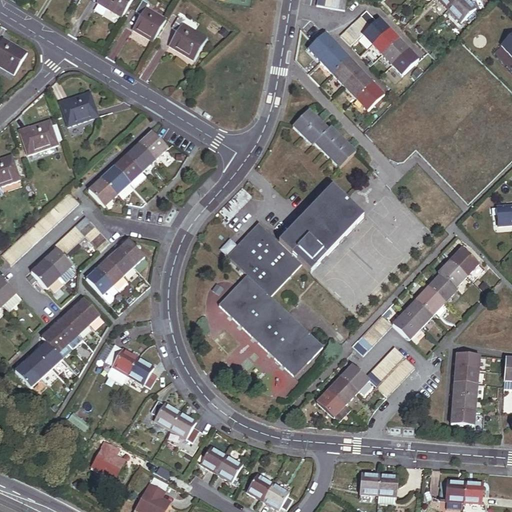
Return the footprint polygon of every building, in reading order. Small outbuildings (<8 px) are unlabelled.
[(99,0),(97,5),(122,20),(133,0),(99,0)] [(332,10),(333,0),(325,0),(324,9),(332,10)] [(338,11),(340,0),(333,0),(332,10),(338,11)] [(345,12),(347,0),(340,0),(338,11),(345,12)] [(383,0),(382,1),(392,11),(402,0),(383,0)] [(437,0),(449,12),(461,0),(437,0)] [(476,12),(464,0),(461,0),(449,12),(461,25),(476,12)] [(133,32),(153,44),(167,22),(147,10),(149,6),(143,2),(136,14),(142,18),(133,32)] [(371,29),(377,24),(367,13),(361,18),(371,29)] [(366,33),(371,29),(361,18),(356,23),(366,33)] [(169,48),(193,63),(206,41),(182,26),(184,22),(179,19),(172,30),(177,33),(169,48)] [(373,47),(389,32),(379,21),(377,24),(371,29),(366,33),(363,37),(373,47)] [(363,37),(366,33),(356,23),(351,28),(361,39),(363,37)] [(356,43),(361,39),(351,28),(346,33),(356,43)] [(228,35),(223,30),(219,35),(224,40),(228,35)] [(382,57),(399,42),(389,32),(373,47),(382,57)] [(350,48),(356,43),(346,33),(341,38),(350,48)] [(320,64),(337,48),(325,36),(308,51),(320,64)] [(511,37),(502,47),(511,58),(511,37)] [(26,55),(2,40),(0,43),(0,68),(13,76),(26,55)] [(392,68),(408,52),(399,42),(382,57),(392,68)] [(332,77),(349,61),(337,48),(320,64),(332,77)] [(402,78),(419,63),(408,52),(392,68),(402,78)] [(344,89),(360,73),(349,61),(332,77),(344,89)] [(355,101),(372,86),(360,73),(344,89),(355,101)] [(196,87),(189,80),(182,87),(188,94),(196,87)] [(372,86),(355,101),(367,114),(374,108),(377,111),(383,104),(381,102),(384,99),(372,86)] [(90,95),(60,105),(67,128),(97,119),(90,95)] [(309,113),(293,129),(313,148),(314,147),(339,171),(355,155),(330,130),(328,132),(309,113)] [(49,123),(20,133),(28,157),(57,147),(56,143),(63,141),(61,136),(54,138),(49,123)] [(364,123),(360,127),(364,132),(368,128),(364,123)] [(167,152),(152,135),(140,146),(155,163),(167,152)] [(155,163),(140,146),(127,158),(142,175),(155,163)] [(2,194),(0,188),(20,182),(12,158),(0,161),(0,197),(1,197),(2,194)] [(142,175),(127,158),(114,170),(129,186),(142,175)] [(129,186),(114,170),(102,181),(117,198),(129,186)] [(117,198),(102,181),(89,193),(104,210),(117,198)] [(251,198),(242,189),(218,214),(224,220),(223,221),(227,225),(251,198)] [(270,300),(302,267),(310,275),(364,219),(332,189),(279,245),(259,225),(227,258),(247,278),(219,307),(294,380),(323,350),(270,300)] [(78,205),(69,195),(64,199),(73,209),(78,205)] [(68,214),(73,209),(64,199),(59,204),(68,214)] [(63,219),(68,214),(59,204),(53,209),(63,219)] [(511,227),(511,207),(497,209),(498,229),(511,227)] [(57,224),(63,219),(53,209),(48,214),(57,224)] [(52,229),(57,224),(48,214),(43,218),(52,229)] [(52,229),(43,218),(38,223),(47,233),(52,229)] [(79,233),(90,223),(86,219),(75,229),(79,233)] [(42,238),(47,233),(38,223),(33,228),(42,238)] [(84,239),(95,229),(90,223),(79,233),(84,239)] [(36,243),(42,238),(33,228),(27,233),(36,243)] [(84,239),(79,233),(75,229),(70,233),(79,244),(84,239)] [(100,235),(95,229),(84,239),(88,243),(89,245),(100,235)] [(36,243),(27,233),(22,238),(31,248),(36,243)] [(74,249),(79,244),(70,233),(64,238),(74,249)] [(93,250),(104,240),(100,235),(89,245),(93,250)] [(31,248),(22,238),(17,242),(26,253),(31,248)] [(68,254),(74,249),(64,238),(59,243),(68,254)] [(88,243),(84,239),(79,244),(74,249),(68,254),(63,258),(67,262),(88,243)] [(110,245),(104,240),(93,250),(98,255),(110,245)] [(26,253),(17,242),(11,247),(20,258),(26,253)] [(68,254),(59,243),(53,248),(57,252),(63,258),(68,254)] [(143,260),(128,244),(118,253),(133,270),(143,260)] [(15,262),(20,258),(11,247),(6,252),(15,262)] [(477,266),(462,251),(450,264),(466,278),(477,266)] [(15,262),(6,252),(0,257),(10,267),(15,262)] [(67,262),(63,258),(57,252),(45,263),(59,279),(72,268),(67,262)] [(133,270),(118,253),(108,263),(123,279),(133,270)] [(59,279),(45,263),(31,275),(46,291),(59,279)] [(113,288),(122,280),(123,279),(108,263),(97,272),(112,289),(113,288)] [(450,264),(438,276),(440,278),(454,291),(466,278),(450,264)] [(112,289),(97,272),(87,282),(102,298),(112,289)] [(15,295),(0,278),(0,304),(2,307),(7,312),(19,301),(14,296),(15,295)] [(440,278),(428,290),(444,305),(456,292),(454,291),(440,278)] [(122,280),(113,288),(119,294),(127,286),(122,280)] [(428,290),(416,303),(432,318),(444,305),(428,290)] [(100,319),(85,303),(74,312),(89,329),(100,319)] [(432,318),(416,303),(404,315),(420,330),(432,318)] [(89,329),(74,312),(64,322),(78,338),(89,329)] [(404,315),(393,328),(408,343),(420,330),(404,315)] [(387,333),(392,327),(382,318),(377,323),(387,333)] [(78,338),(64,322),(53,332),(72,353),(83,343),(78,338)] [(382,338),(387,333),(377,323),(372,328),(382,338)] [(377,343),(382,338),(372,328),(367,333),(377,343)] [(72,353),(53,332),(42,341),(46,346),(61,362),(72,353)] [(372,348),(377,343),(367,333),(362,338),(372,348)] [(367,353),(372,348),(362,338),(357,344),(367,353)] [(362,358),(367,353),(357,344),(352,349),(362,358)] [(61,362),(46,346),(36,355),(51,372),(56,378),(66,368),(61,362)] [(108,380),(122,388),(128,378),(138,361),(136,360),(138,357),(134,354),(132,357),(115,347),(105,365),(112,369),(107,377),(108,380)] [(399,365),(405,359),(394,349),(389,355),(399,365)] [(51,372),(36,355),(25,365),(40,382),(51,372)] [(399,365),(389,355),(384,360),(395,370),(399,365)] [(478,373),(479,358),(457,356),(456,371),(478,373)] [(486,358),(479,358),(478,373),(485,373),(486,358)] [(415,370),(405,359),(399,365),(410,375),(415,370)] [(395,370),(384,360),(379,365),(389,375),(395,370)] [(511,391),(511,360),(506,360),(503,391),(511,391)] [(154,370),(138,361),(128,378),(143,387),(144,387),(150,390),(157,379),(151,375),(154,370)] [(40,382),(25,365),(15,374),(30,391),(40,382)] [(389,375),(379,365),(374,370),(385,380),(389,375)] [(405,380),(410,375),(399,365),(395,370),(399,375),(405,380)] [(353,368),(341,380),(357,395),(369,383),(365,379),(353,368)] [(385,380),(374,370),(369,375),(380,385),(385,380)] [(400,385),(405,380),(399,375),(395,370),(389,375),(400,385)] [(476,387),(478,373),(456,371),(454,385),(476,387)] [(485,373),(478,373),(476,387),(484,388),(485,373)] [(380,385),(369,375),(365,379),(369,383),(376,390),(380,385)] [(395,390),(400,385),(389,375),(385,380),(395,390)] [(341,380),(328,393),(345,408),(357,395),(341,380)] [(390,395),(395,390),(385,380),(380,385),(390,395)] [(386,399),(390,395),(380,385),(376,390),(386,399)] [(475,401),(476,387),(454,385),(453,400),(475,401)] [(484,388),(476,387),(475,401),(483,402),(484,388)] [(345,408),(328,393),(317,404),(333,420),(345,408)] [(474,415),(475,401),(453,400),(452,414),(474,415)] [(483,402),(475,401),(474,415),(482,416),(483,402)] [(164,406),(158,403),(148,420),(154,423),(155,424),(169,433),(179,414),(165,406),(164,406)] [(345,408),(333,420),(339,425),(350,413),(345,408)] [(196,425),(179,414),(169,433),(185,442),(186,442),(193,446),(199,434),(193,430),(196,425)] [(473,429),(474,415),(452,414),(451,427),(473,429)] [(89,428),(73,417),(68,423),(84,435),(89,428)] [(101,452),(100,451),(91,468),(115,480),(124,463),(114,458),(117,452),(105,445),(101,452)] [(216,476),(226,459),(210,450),(200,467),(216,476)] [(232,485),(242,468),(226,459),(216,476),(232,485)] [(115,480),(91,468),(90,471),(113,483),(115,480)] [(170,474),(161,468),(156,477),(165,483),(170,474)] [(262,503),(272,486),(257,477),(247,494),(262,503)] [(378,498),(380,478),(361,477),(360,497),(378,498)] [(396,500),(398,480),(380,478),(378,498),(377,505),(394,507),(394,500),(396,500)] [(139,511),(164,511),(168,506),(159,501),(167,487),(155,481),(147,494),(146,494),(136,510),(139,511)] [(463,505),(465,485),(447,484),(445,511),(454,511),(460,511),(461,505),(463,505)] [(481,506),(483,487),(465,485),(463,505),(481,506)] [(287,498),(288,496),(272,486),(262,503),(277,511),(278,511),(281,509),(286,511),(292,501),(287,498)]
